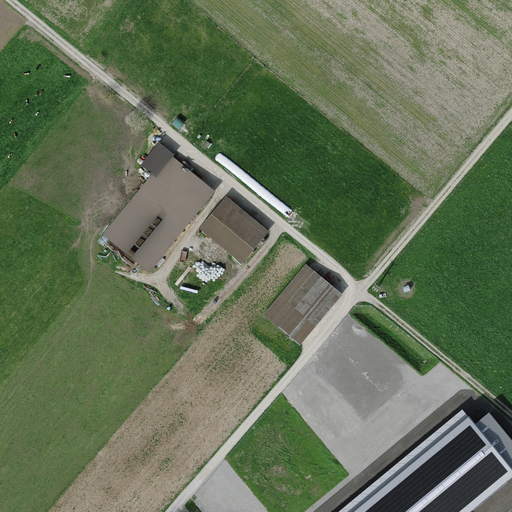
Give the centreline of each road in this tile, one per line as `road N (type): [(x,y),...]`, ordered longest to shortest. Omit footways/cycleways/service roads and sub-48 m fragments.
road 1 (unclassified): [(10,0),(511,415)]
road 2 (track): [(172,511),(511,116)]
